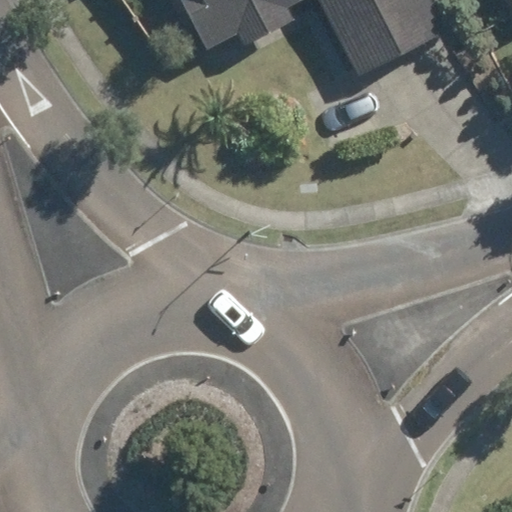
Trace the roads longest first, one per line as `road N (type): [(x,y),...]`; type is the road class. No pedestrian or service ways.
road 1 (residential): [(0,80),(119,306)]
road 2 (residential): [(119,306),(165,289),(215,287),(262,299),(305,324),(337,361)]
road 3 (residential): [(47,511),(35,426),(50,378),(79,337),(119,306)]
road 4 (residential): [(337,361),(511,282)]
road 5 (residential): [(337,361),(358,411),(363,464),(350,511)]
